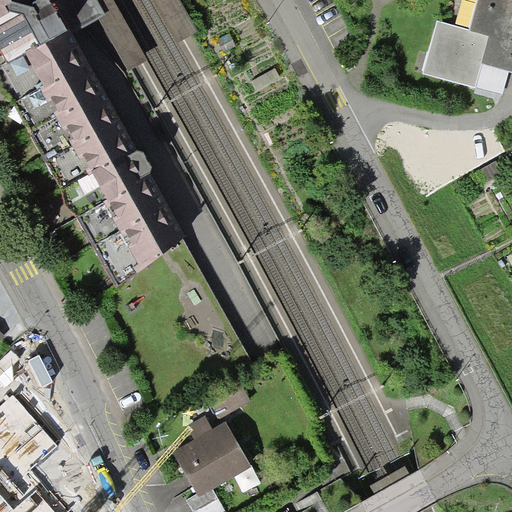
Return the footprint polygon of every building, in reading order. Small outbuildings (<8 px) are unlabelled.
[(120,281),(190,239),(76,33),(104,15),(95,0),(0,0),(0,74),(2,74),(73,199),(120,281)] [(95,0),(104,15),(133,69),(148,60),(113,0),(95,0)] [(154,0),(179,43),(192,36),(200,32),(181,0),(154,0)] [(511,0),(476,0),(468,28),(438,20),(423,71),(478,87),(484,65),(511,72),(511,0)] [(198,440),(177,451),(201,496),(252,469),(227,423),(216,429),(209,416),(191,426),(198,440)]
